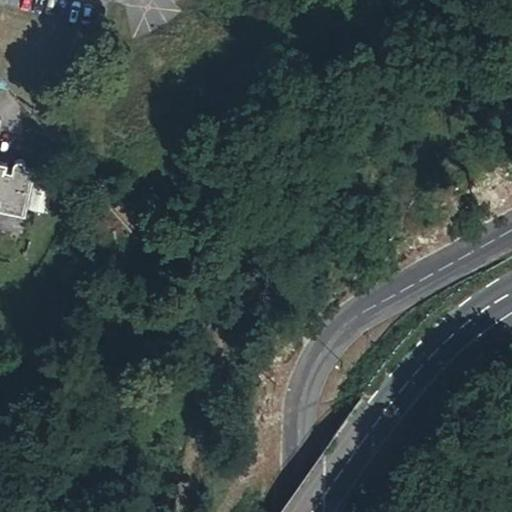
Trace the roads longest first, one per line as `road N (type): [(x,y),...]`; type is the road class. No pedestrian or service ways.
road 1 (tertiary): [(295,511),(288,426),(306,371),(354,316),(511,231)]
road 2 (primary): [(511,302),(475,326),(398,402),(321,511)]
